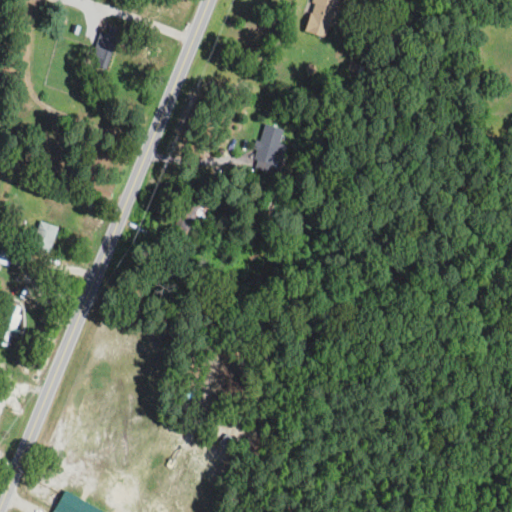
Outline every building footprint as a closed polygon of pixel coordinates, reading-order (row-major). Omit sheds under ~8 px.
[(336,0),(312,0),(305,32),(328,37),(336,0)] [(121,30),(104,23),(89,63),(107,70),(121,30)] [(286,129),(263,122),(252,160),(276,166),(286,129)] [(274,200),(271,195),(257,204),(264,216),(274,210),(270,202),(274,200)] [(192,224),(204,228),(211,204),(190,197),(179,234),(188,237),(192,224)] [(31,247),(49,253),(58,227),(40,220),(31,247)] [(23,319),(9,310),(0,325),(0,343),(6,347),(23,319)] [(53,511),(66,489),(108,511),(53,511)]
